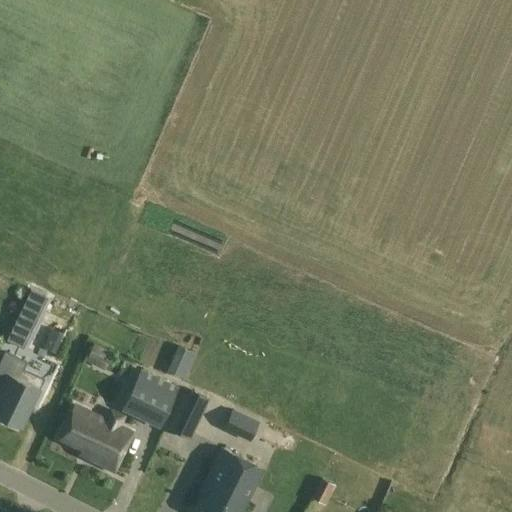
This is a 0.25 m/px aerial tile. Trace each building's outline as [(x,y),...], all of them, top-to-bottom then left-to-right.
[(36,356),(5,341),(0,351),(0,360),(27,374),(36,356)] [(181,378),(195,382),(202,354),(188,350),(181,378)] [(19,375),(5,368),(0,378),(0,418),(12,424),(27,392),(14,386),(19,375)] [(179,389),(141,371),(121,411),(159,429),(179,389)] [(186,389),(166,430),(188,440),(208,400),(186,389)] [(109,408),(103,421),(73,406),(58,437),(90,453),(87,459),(112,472),(131,434),(120,429),(127,417),(109,408)] [(231,408),(220,436),(240,444),(251,416),(231,408)] [(273,445),(282,420),(258,411),(249,436),(273,445)] [(198,511),(241,511),(247,501),(253,487),(263,469),(223,449),(220,453),(216,463),(206,483),(207,484),(194,510),(198,511)] [(329,507),(338,490),(330,486),(322,503),(329,507)]
